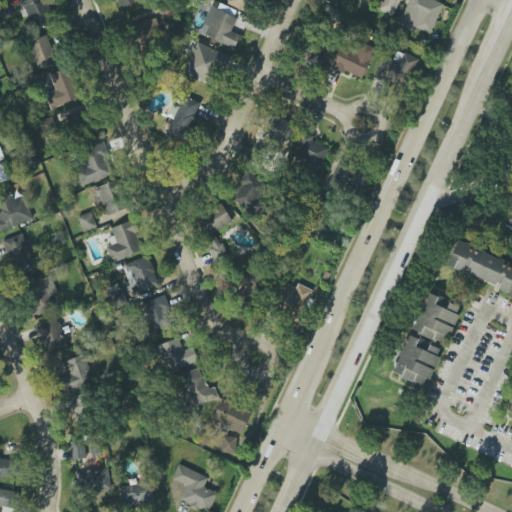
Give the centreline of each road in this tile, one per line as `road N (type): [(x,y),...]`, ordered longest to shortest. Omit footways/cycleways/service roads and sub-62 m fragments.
road 1 (secondary): [(474,0),(234,511)]
road 2 (secondary): [(275,511),(488,64)]
road 3 (residential): [(238,348),(215,322),(82,0)]
road 4 (residential): [(165,201),(204,177),(225,152),(296,0)]
road 5 (residential): [(46,511),(55,462),(0,316)]
road 6 (residential): [(488,511),(328,438),(306,445)]
road 7 (residential): [(306,445),(317,462),(423,511)]
